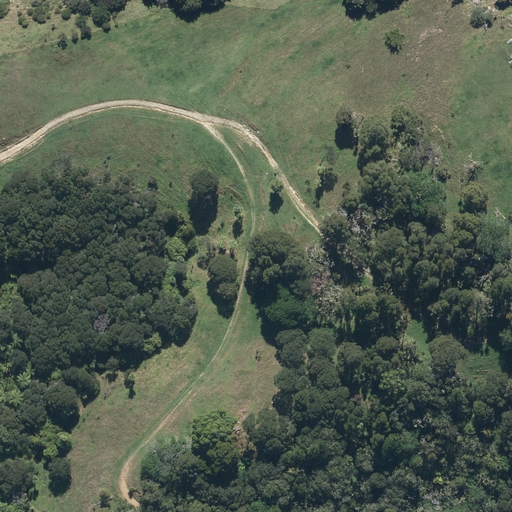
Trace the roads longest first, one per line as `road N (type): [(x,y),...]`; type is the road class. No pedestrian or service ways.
road 1 (track): [(0,146),(54,117),(117,99),(183,101),(260,145),(338,263),(462,341),(511,341)]
road 2 (track): [(216,118),(244,166),(252,214),(242,275),(221,348),(121,481),(140,511)]
